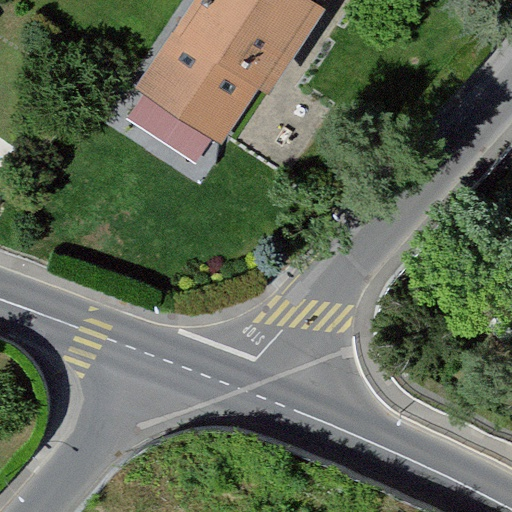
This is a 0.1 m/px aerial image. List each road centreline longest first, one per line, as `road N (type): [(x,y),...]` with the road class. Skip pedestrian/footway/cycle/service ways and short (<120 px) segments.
road 1 (residential): [(511,85),(309,312),(266,395)]
road 2 (tertiary): [(511,506),(266,395)]
road 3 (residential): [(156,355),(112,421),(31,511)]
road 4 (tertiary): [(156,355),(0,298)]
